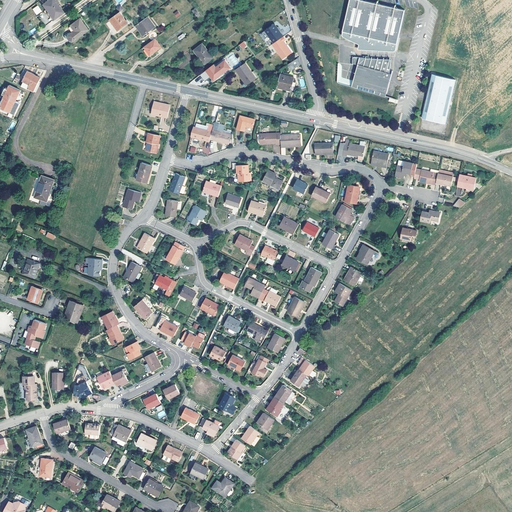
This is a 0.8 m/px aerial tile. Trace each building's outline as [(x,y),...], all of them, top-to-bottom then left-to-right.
[(63,12),(54,0),(48,0),(43,4),(54,19),(63,12)] [(396,49),(405,10),(362,0),(350,0),(342,34),(342,36),(343,36),(344,37),(359,45),(362,46),(361,50),(393,52),(394,51),(395,51),(396,49)] [(32,9),(37,15),(42,11),(38,5),(32,9)] [(118,30),(129,22),(127,19),(126,20),(120,12),(110,19),(118,30)] [(143,35),(155,27),(148,17),(136,25),(143,35)] [(87,30),(79,18),(70,25),(74,30),(67,36),(71,41),(87,30)] [(283,36),(275,24),(266,30),(269,35),(274,43),(283,36)] [(67,36),(74,30),(70,25),(69,26),(71,29),(66,33),(66,36),(69,43),(71,41),(67,36)] [(292,53),(284,41),(286,40),(283,36),(274,43),(272,44),(283,59),(292,53)] [(161,47),(155,38),(144,47),(151,55),(161,47)] [(213,57),(203,44),(194,50),(205,64),(213,57)] [(291,70),(301,64),(299,57),(287,65),(291,70)] [(386,94),(392,74),(389,73),(390,70),(391,60),(354,57),(353,58),(351,63),(356,65),(348,86),(383,96),(384,93),(386,94)] [(206,70),(211,77),(215,74),(218,78),(231,67),(225,60),(216,67),(214,64),(206,70)] [(258,76),(254,71),(252,72),(245,63),(236,69),(247,85),(256,78),(258,76)] [(206,81),(211,77),(206,70),(200,75),(206,81)] [(41,78),(28,71),(23,81),(24,81),(21,86),(34,92),(41,78)] [(281,74),(278,87),(291,91),(294,78),(281,74)] [(445,124),(456,79),(433,74),(422,118),(445,124)] [(0,112),(13,119),(20,103),(15,101),(15,100),(16,100),(21,90),(10,85),(8,89),(5,88),(3,94),(5,95),(7,96),(4,103),(2,102),(0,100),(0,112)] [(167,117),(170,105),(162,103),(161,104),(159,103),(155,101),(152,112),(157,114),(157,115),(167,117)] [(255,119),(241,115),(237,129),(245,131),(246,126),(253,128),(255,119)] [(210,139),(212,131),(194,126),(191,137),(210,141),(210,139)] [(229,144),(232,134),(213,129),(212,131),(210,139),(229,144)] [(156,153),(160,136),(149,133),(147,141),(149,142),(148,145),(148,144),(146,150),(156,153)] [(277,144),(281,144),(281,133),(260,134),(260,144),(276,143),(277,144)] [(301,134),(281,135),(281,144),(281,147),(285,147),(285,145),(301,145),(301,134)] [(316,143),(316,154),(320,154),(320,153),(333,152),(333,143),(316,143)] [(349,145),(345,144),(343,155),(347,156),(348,154),(359,156),(363,157),(365,147),(350,143),(349,145)] [(389,154),(374,151),(371,162),(383,165),(382,166),(387,167),(389,154)] [(416,169),(417,164),(399,160),(398,165),(397,165),(395,176),(404,178),(405,175),(405,173),(407,173),(411,174),(410,176),(414,177),(416,169)] [(147,183),(152,166),(142,163),(137,180),(147,183)] [(249,172),(248,165),(237,165),(237,173),(238,173),(239,181),(251,181),(251,175),(249,175),(249,172)] [(439,170),(431,169),(430,172),(422,170),(420,179),(420,181),(436,185),(436,183),(438,173),(439,170)] [(276,174),(269,170),(263,181),(279,189),(283,181),(275,177),(276,174)] [(179,194),(185,176),(176,173),(170,190),(179,194)] [(453,176),(438,173),(436,183),(451,186),(453,176)] [(460,174),(457,186),(468,188),(468,187),(474,188),(476,178),(460,174)] [(47,201),(54,180),(42,175),(40,182),(41,182),(35,197),(47,201)] [(304,193),(309,185),(297,179),(293,188),(304,193)] [(203,191),(208,193),(208,192),(210,193),(210,194),(218,196),(222,186),(206,181),(203,191)] [(359,186),(349,184),(346,198),(345,201),(357,204),(358,196),(357,195),(359,186)] [(326,203),(331,194),(320,188),(320,189),(316,187),(312,195),(326,203)] [(139,202),(142,193),(128,189),(123,206),(132,209),(135,200),(139,202)] [(239,207),(242,198),(229,194),(226,203),(239,207)] [(176,217),(178,201),(168,199),(166,215),(176,217)] [(466,202),(460,199),(454,206),(461,207),(466,202)] [(263,216),(267,205),(251,200),(248,211),(263,216)] [(343,204),(336,216),(350,225),(354,217),(352,215),(350,214),(351,213),(352,209),(343,204)] [(207,211),(196,205),(187,221),(195,225),(199,219),(202,221),(207,211)] [(429,212),(422,211),(420,221),(430,223),(431,220),(439,221),(441,212),(430,210),(429,212)] [(299,224),(285,216),(280,226),(294,234),(299,224)] [(320,228),(307,222),(303,230),(315,237),(320,228)] [(417,231),(403,228),(401,238),(411,241),(413,236),(416,237),(417,231)] [(330,229),(323,243),(332,248),(340,234),(336,232),(331,229),(330,229)] [(147,253),(155,238),(145,233),(137,247),(147,253)] [(253,241),(240,234),(235,244),(248,251),(247,253),(251,256),(254,250),(250,248),(251,245),(253,241)] [(176,264),(185,247),(176,242),(166,259),(176,264)] [(278,251),(266,245),(262,254),(268,257),(267,261),(267,262),(272,264),(273,264),(275,260),(274,260),(278,251)] [(375,251),(364,245),(357,258),(367,264),(372,255),(375,251)] [(465,261),(453,249),(448,254),(452,258),(444,265),(454,276),(459,272),(457,270),(461,267),(459,266),(465,261)] [(295,271),(299,262),(287,256),(283,264),(295,271)] [(34,278),(40,263),(28,259),(23,274),(34,278)] [(100,275),(100,269),(102,269),(102,260),(89,259),(89,263),(90,263),(89,274),(100,275)] [(133,282),(141,267),(132,262),(128,270),(130,270),(126,278),(133,282)] [(362,272),(352,266),(344,280),(355,285),(362,272)] [(315,286),(322,272),(312,267),(305,281),(303,281),(300,287),(310,292),(313,286),(315,286)] [(447,279),(436,268),(422,281),(435,294),(439,291),(437,289),(436,287),(440,284),(441,285),(447,279)] [(239,279),(225,271),(220,281),(234,289),(239,279)] [(172,292),(177,282),(173,280),(172,281),(168,279),(169,278),(169,277),(165,275),(164,277),(160,275),(153,288),(157,290),(159,285),(167,289),(172,292)] [(266,286),(249,277),(249,278),(245,285),(253,290),(251,294),(259,298),(264,289),(266,286)] [(343,306),(352,290),(340,283),(335,291),(339,293),(335,301),(343,306)] [(485,293),(476,283),(471,288),(472,289),(466,295),(465,294),(459,299),(468,308),(485,293)] [(38,303),(43,289),(32,286),(30,293),(30,294),(28,300),(38,303)] [(192,301),(197,293),(185,286),(180,295),(192,301)] [(264,301),(265,300),(269,291),(264,289),(259,298),(264,301)] [(265,300),(276,306),(281,297),(270,291),(269,291),(265,300)] [(305,302),(295,297),(288,311),(298,316),(305,302)] [(220,306),(206,298),(201,308),(215,315),(220,306)] [(153,312),(142,299),(136,305),(139,309),(138,310),(145,319),(153,312)] [(506,305),(496,299),(493,304),(496,306),(492,313),(500,319),(505,312),(502,310),(506,305)] [(78,322),(84,305),(71,301),(65,317),(78,322)] [(411,313),(399,301),(387,312),(391,316),(386,320),(393,327),(398,323),(395,320),(401,315),(404,319),(411,313)] [(119,324),(113,311),(103,316),(109,329),(117,325),(119,324)] [(236,331),(241,322),(229,316),(224,325),(229,328),(228,330),(229,331),(232,333),(234,333),(235,331),(236,331)] [(26,330),(24,336),(28,337),(25,344),(38,348),(41,342),(35,340),(36,335),(43,338),(46,331),(45,330),(47,323),(36,319),(33,326),(30,325),(29,328),(30,329),(30,331),(28,331),(26,330)] [(174,336),(179,327),(166,321),(161,330),(174,336)] [(262,343),(269,331),(252,322),(248,330),(257,335),(255,339),(262,343)] [(124,338),(117,325),(109,329),(107,330),(111,337),(109,338),(113,344),(124,338)] [(199,348),(204,339),(198,336),(197,335),(196,336),(190,333),(189,334),(185,342),(184,343),(191,346),(192,344),(199,348)] [(278,352),(285,338),(276,333),(268,347),(278,352)] [(141,354),(138,349),(141,347),(137,341),(127,346),(128,346),(130,351),(127,353),(130,360),(141,354)] [(457,342),(446,352),(455,363),(461,358),(457,354),(463,349),(457,342)] [(226,351),(216,346),(211,355),(221,360),(226,351)] [(152,371),(162,366),(155,352),(145,357),(148,363),(145,364),(149,372),(152,370),(152,371)] [(240,370),(245,361),(233,355),(229,363),(235,366),(234,367),(240,370)] [(264,368),(268,359),(261,355),(252,373),(259,376),(260,375),(264,377),(268,370),(264,368)] [(308,375),(315,366),(303,357),(300,360),(303,362),(302,363),(300,365),(298,368),(299,369),(307,374),(308,375)] [(128,381),(126,375),(128,373),(125,368),(122,369),(123,370),(119,372),(112,376),(115,383),(116,383),(117,386),(121,384),(128,381)] [(299,386),(307,374),(299,369),(291,380),(299,386)] [(115,383),(112,376),(110,371),(103,374),(104,376),(98,378),(103,389),(108,386),(108,385),(111,383),(112,385),(115,383)] [(36,388),(36,384),(34,384),(34,376),(32,376),(32,372),(25,372),(25,376),(24,376),(24,384),(26,384),(26,388),(27,388),(27,399),(37,399),(37,388),(36,388)] [(63,389),(63,373),(53,373),(53,389),(63,389)] [(78,385),(87,381),(83,374),(81,377),(78,385)] [(88,395),(92,393),(87,381),(78,385),(77,385),(76,385),(74,395),(83,397),(84,398),(88,396),(88,395)] [(168,399),(180,393),(176,384),(164,390),(168,399)] [(288,397),(292,391),(284,385),(275,397),(284,403),(288,397)] [(148,409),(161,403),(157,394),(144,400),(148,409)] [(236,408),(231,405),(235,398),(227,394),(220,406),(234,413),(236,408)] [(280,410),(284,403),(275,397),(271,403),(272,404),(268,410),(277,417),(281,410),(280,410)] [(451,405),(446,408),(448,410),(445,412),(443,410),(439,413),(449,428),(461,420),(451,405)] [(388,415),(380,406),(376,410),(378,412),(376,414),(369,421),(377,430),(383,424),(381,422),(388,415)] [(200,415),(186,408),(181,417),(195,424),(200,415)] [(160,418),(166,415),(164,410),(157,414),(160,418)] [(268,430),(275,420),(264,412),(261,417),(257,422),(268,430)] [(444,430),(435,417),(430,421),(429,420),(419,427),(426,437),(432,433),(436,430),(438,434),(444,430)] [(71,429),(68,419),(54,423),(57,433),(71,429)] [(215,434),(221,422),(216,419),(214,423),(207,419),(207,420),(204,426),(203,428),(209,431),(215,434)] [(99,437),(100,425),(86,423),(85,433),(90,434),(90,438),(97,439),(99,438),(99,437)] [(127,442),(132,430),(119,424),(118,425),(116,424),(113,430),(115,431),(114,434),(113,436),(127,442)] [(43,443),(37,426),(27,429),(33,446),(43,443)] [(251,444),(259,432),(251,426),(246,432),(247,433),(243,439),(251,444)] [(152,450),(157,440),(142,433),(138,443),(152,450)] [(355,446),(346,437),(335,448),(345,458),(348,454),(347,452),(346,451),(349,448),(350,449),(351,450),(355,446)] [(241,451),(246,445),(237,439),(232,446),(234,447),(229,453),(237,459),(242,452),(241,451)] [(446,440),(436,447),(447,463),(459,454),(456,450),(454,451),(453,450),(455,448),(452,445),(450,446),(446,440)] [(178,461),(183,452),(168,445),(164,454),(178,461)] [(102,463),(107,453),(95,447),(90,457),(94,459),(102,463)] [(335,464),(323,452),(310,464),(318,473),(323,468),(322,467),(325,464),(329,469),(335,464)] [(51,477),(53,459),(43,458),(40,475),(51,477)] [(144,469),(131,461),(126,470),(132,474),(139,478),(144,469)] [(376,463),(364,474),(371,482),(383,471),(387,476),(392,471),(382,461),(378,465),(376,463)] [(203,479),(208,469),(196,463),(191,473),(203,479)] [(316,475),(318,473),(310,464),(308,466),(316,475)] [(85,481),(77,476),(78,474),(70,469),(63,483),(79,492),(85,481)] [(308,477),(302,471),(297,476),(296,476),(283,488),(290,495),(294,492),(299,487),(299,486),(300,485),(301,485),(303,483),(302,482),(308,477)] [(225,496),(234,483),(226,477),(221,484),(220,483),(220,482),(218,480),(213,488),(225,496)] [(158,496),(164,487),(150,479),(144,488),(158,496)] [(115,511),(121,501),(110,495),(108,498),(106,497),(104,501),(100,499),(97,503),(106,508),(107,506),(115,511)] [(216,505),(219,502),(214,497),(211,500),(216,505)] [(23,511),(25,509),(22,508),(23,506),(22,502),(19,501),(14,502),(14,503),(10,501),(3,511),(23,511)] [(195,511),(199,506),(190,501),(183,511),(195,511)]
